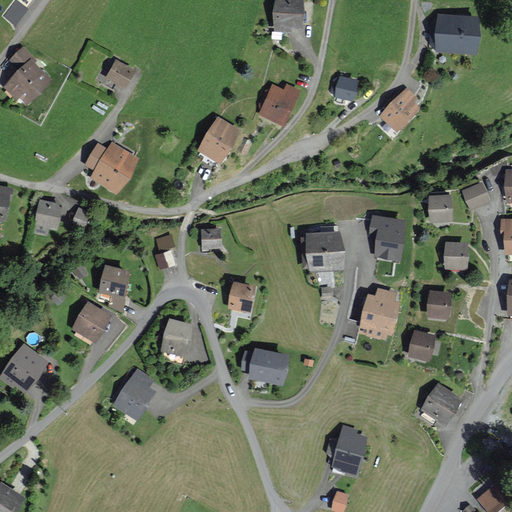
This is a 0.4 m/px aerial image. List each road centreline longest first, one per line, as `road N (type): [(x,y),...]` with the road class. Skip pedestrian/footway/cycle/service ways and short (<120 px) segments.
road 1 (residential): [(191,207),(375,107),(404,70),(414,0)]
road 2 (unclassified): [(0,458),(109,363),(160,301),(182,293)]
road 3 (residential): [(348,234),(345,312),(310,384),(290,403),(237,404)]
road 4 (residential): [(0,177),(134,209),(191,207)]
road 5 (residential): [(487,218),(496,275),(478,409)]
road 6 (unclassified): [(182,293),(204,312),(237,404)]
